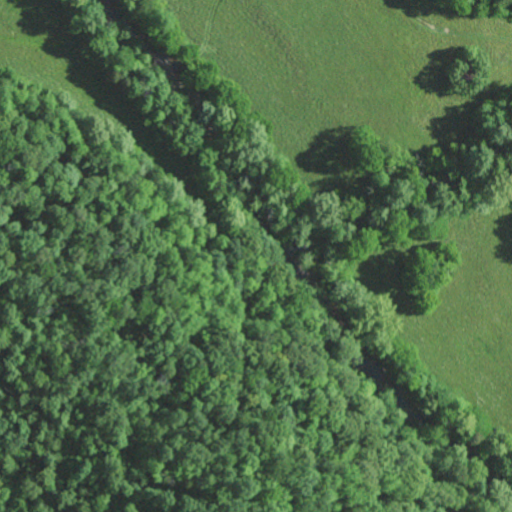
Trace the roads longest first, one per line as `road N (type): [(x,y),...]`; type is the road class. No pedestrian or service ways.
road 1 (residential): [(422,307),(306,194),(170,0)]
road 2 (residential): [(422,307),(511,402)]
